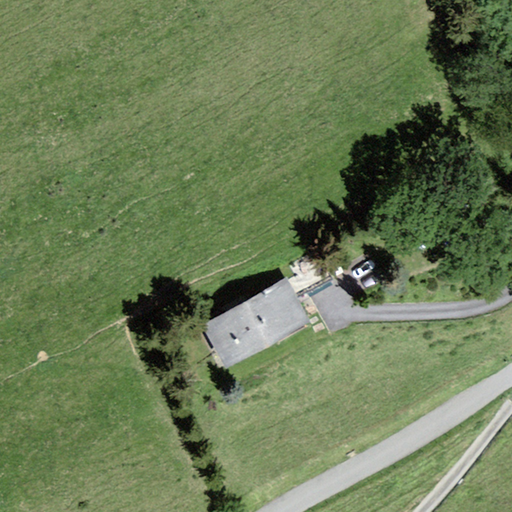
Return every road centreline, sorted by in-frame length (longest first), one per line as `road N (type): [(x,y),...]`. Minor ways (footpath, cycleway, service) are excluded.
road 1 (unclassified): [(288,511),(511,376)]
road 2 (unclassified): [(511,405),(421,511)]
